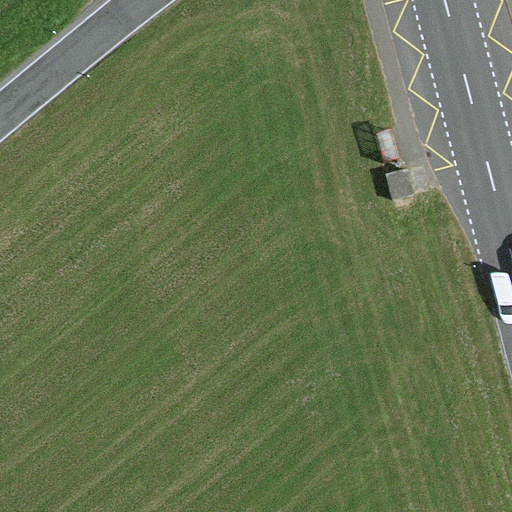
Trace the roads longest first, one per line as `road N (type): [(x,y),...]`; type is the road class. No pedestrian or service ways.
road 1 (secondary): [(445,0),(511,258)]
road 2 (unclassified): [(0,118),(142,0)]
